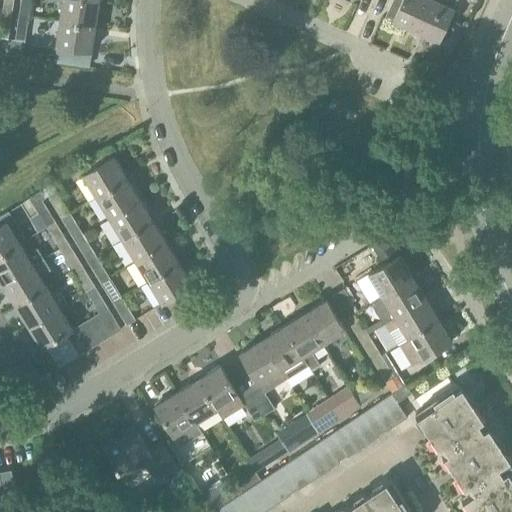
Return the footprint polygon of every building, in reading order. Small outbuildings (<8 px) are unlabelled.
[(12,13),(13,0),(4,0),(2,12),(12,13)] [(29,16),(30,0),(21,0),(19,14),(29,16)] [(95,26),(98,0),(62,0),(60,20),(95,26)] [(393,0),(385,17),(415,31),(429,0),(393,0)] [(450,25),(447,23),(457,0),(429,0),(415,31),(438,41),(440,37),(444,39),(448,38),(452,29),(450,25)] [(0,36),(8,38),(12,13),(2,12),(0,27),(0,36)] [(25,41),(29,16),(19,14),(15,39),(25,41)] [(91,50),(95,26),(60,20),(56,45),(91,50)] [(97,197),(127,178),(113,155),(83,174),(97,197)] [(109,217),(140,198),(127,178),(97,197),(109,217)] [(62,218),(70,213),(57,190),(48,196),(62,218)] [(122,238),(153,219),(140,198),(109,217),(122,238)] [(42,199),(33,205),(47,227),(56,222),(42,199)] [(0,256),(21,244),(20,243),(26,240),(8,211),(0,215),(0,256)] [(74,238),(83,233),(70,213),(62,218),(74,238)] [(135,259),(166,240),(153,219),(122,238),(135,259)] [(56,222),(47,227),(59,247),(68,242),(56,222)] [(87,259),(96,254),(83,233),(74,238),(87,259)] [(149,281),(179,262),(166,240),(135,259),(149,281)] [(68,242),(59,247),(72,268),(81,263),(68,242)] [(21,244),(0,256),(0,278),(2,282),(33,264),(43,257),(38,248),(27,254),(21,244)] [(100,281),(109,275),(96,254),(87,259),(100,281)] [(382,295),(413,277),(399,254),(368,273),(382,295)] [(33,264),(2,282),(15,304),(46,285),(40,275),(50,269),(43,257),(33,264)] [(179,262),(149,281),(162,302),(192,283),(179,262)] [(81,263),(72,268),(86,290),(94,284),(81,263)] [(114,303),(122,297),(109,275),(100,281),(114,303)] [(396,318),(427,299),(413,277),(382,295),(396,318)] [(94,284),(86,290),(99,312),(108,306),(94,284)] [(46,285),(15,304),(29,325),(59,306),(66,302),(60,292),(53,297),(46,285)] [(355,312),(358,310),(344,288),(332,295),(346,317),(355,312)] [(122,297),(114,303),(127,324),(135,319),(122,297)] [(305,312),(324,342),(345,329),(326,299),(305,312)] [(439,319),(427,299),(396,318),(386,324),(391,333),(401,326),(408,338),(439,319)] [(59,306),(29,325),(42,347),(45,346),(55,339),(65,333),(73,328),(59,306)] [(99,312),(97,314),(110,334),(121,327),(108,306),(99,312)] [(312,350),(324,342),(305,312),(284,325),(302,356),(303,355),(310,367),(311,369),(320,364),(312,350)] [(369,334),(355,312),(346,317),(360,340),(369,334)] [(97,314),(86,320),(99,341),(110,334),(97,314)] [(398,344),(412,365),(452,341),(439,319),(408,338),(398,344)] [(86,320),(75,327),(88,348),(99,341),(86,320)] [(284,325),(262,338),(288,380),(310,367),(303,355),(302,356),(284,325)] [(73,328),(65,333),(79,354),(88,348),(75,327),(73,328)] [(65,333),(55,339),(68,360),(79,354),(65,333)] [(372,359),(381,354),(369,334),(360,340),(372,359)] [(261,386),(250,393),(264,414),(275,408),(266,393),(288,380),(262,338),(240,352),(261,386)] [(55,339),(45,346),(58,367),(68,360),(55,339)] [(381,354),(372,359),(386,381),(394,376),(381,354)] [(220,364),(197,378),(217,409),(223,420),(245,406),(254,421),(264,414),(250,393),(241,398),(220,364)] [(177,391),(196,421),(217,409),(197,378),(177,391)] [(356,394),(354,395),(360,404),(362,403),(382,389),(377,381),(356,394)] [(411,392),(405,383),(392,392),(398,401),(411,392)] [(511,463),(511,462),(459,383),(415,412),(442,452),(468,492),(461,496),(472,511),(511,511),(511,475),(506,467),(511,463)] [(349,387),(308,414),(313,423),(319,431),(341,416),(360,404),(354,395),(349,387)] [(196,421),(177,391),(155,405),(180,446),(202,432),(196,422),(196,421)] [(302,452),(317,476),(339,462),(339,461),(347,455),(347,456),(378,436),(378,435),(386,429),(387,430),(407,416),(391,392),(302,452)] [(308,414),(278,433),(289,450),(319,431),(313,423),(308,414)] [(136,430),(106,449),(116,465),(115,465),(132,494),(136,492),(128,479),(139,472),(137,468),(145,463),(156,480),(178,466),(163,441),(148,450),(136,430)] [(299,489),(317,476),(302,452),(261,479),(240,492),(218,507),(214,510),(215,511),(263,511),(290,495),(290,493),(298,488),(299,489)] [(11,470),(0,471),(0,494),(15,492),(11,470)] [(240,492),(261,479),(255,470),(235,484),(240,492)] [(340,511),(412,511),(390,479),(350,505),(340,511)] [(218,507),(240,492),(235,484),(213,499),(218,507)]
